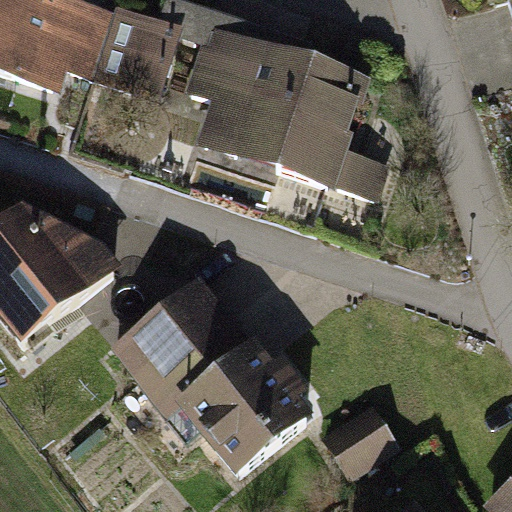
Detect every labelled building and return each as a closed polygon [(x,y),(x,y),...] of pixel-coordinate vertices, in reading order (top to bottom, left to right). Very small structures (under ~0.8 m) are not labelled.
[(0,0),(0,83),(56,102),(63,81),(89,89),(111,23),(44,1),(44,0),(0,0)] [(180,36),(114,15),(111,23),(89,89),(155,111),(180,36)] [(367,89),(212,35),(189,101),(207,107),(187,165),(274,195),(279,179),(376,213),(389,176),(343,160),(367,89)] [(87,246),(22,217),(0,234),(0,319),(25,351),(114,280),(87,246)] [(192,295),(117,354),(142,384),(139,387),(188,449),(205,436),(240,480),(306,428),(291,409),(303,400),(281,373),(270,382),(250,357),(244,361),(192,295)] [(368,410),(313,447),(343,492),(398,456),(368,410)] [(511,511),(511,480),(477,511),(511,511)] [(427,511),(415,498),(399,511),(427,511)]
